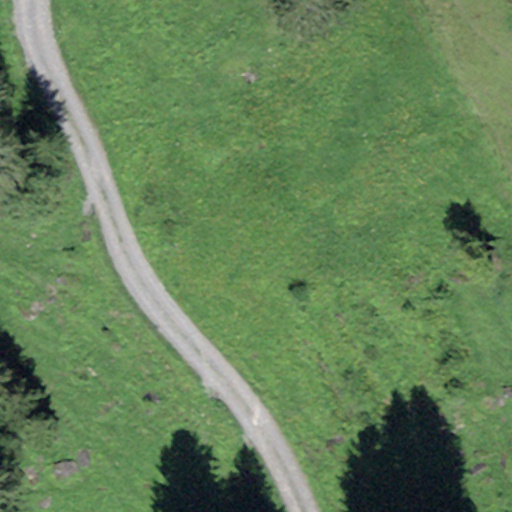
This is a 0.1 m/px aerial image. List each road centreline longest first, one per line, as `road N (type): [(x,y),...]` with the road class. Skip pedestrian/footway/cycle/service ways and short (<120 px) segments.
road 1 (track): [(186,345),(132,262),(39,53),(31,0)]
road 2 (track): [(302,511),(268,439),(186,345)]
